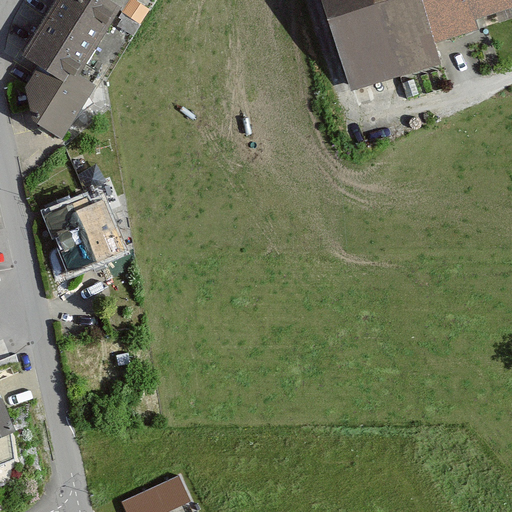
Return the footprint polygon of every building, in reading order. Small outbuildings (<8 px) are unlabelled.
[(56,0),(21,54),(64,81),(71,86),(78,74),(122,7),(110,0),(56,0)] [(135,0),(130,0),(122,12),(139,23),(148,9),(135,0)] [(511,0),(327,0),(356,93),(447,66),(439,41),(486,27),(483,17),(511,8),(511,0)] [(95,85),(78,74),(71,86),(64,81),(37,123),(61,139),(95,85)] [(111,176),(44,202),(72,273),(131,250),(112,201),(120,198),(111,176)] [(8,391),(0,393),(0,466),(6,464),(0,448),(0,435),(22,427),(8,391)]
